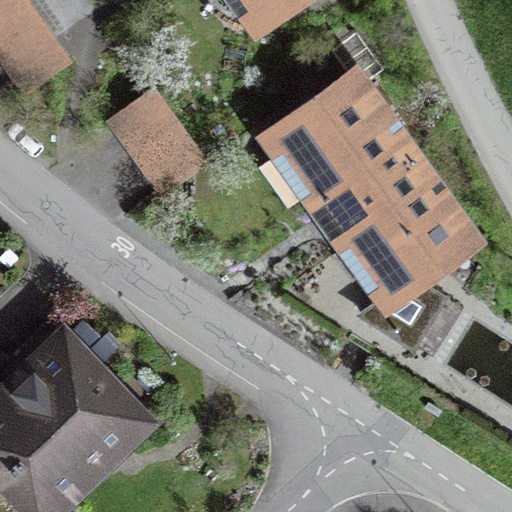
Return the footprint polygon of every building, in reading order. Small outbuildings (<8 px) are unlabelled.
[(22,0),(0,0),(0,40),(29,81),(64,57),(22,0)] [(290,0),(245,0),(262,21),(290,0)] [(274,131),(331,210),(344,228),(391,295),(467,242),(350,77),(274,131)] [(157,90),(118,115),(157,176),(196,152),(157,90)] [(46,511),(136,418),(48,336),(0,386),(0,478),(35,511),(46,511)]
